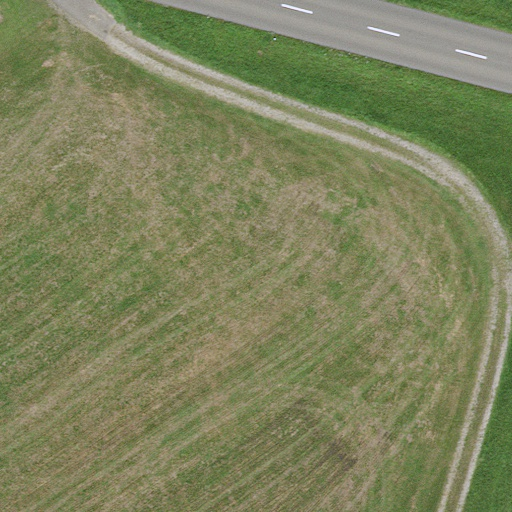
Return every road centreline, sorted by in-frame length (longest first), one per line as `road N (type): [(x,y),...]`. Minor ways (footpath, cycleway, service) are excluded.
road 1 (track): [(452,511),(506,299),(499,246),(473,199),(413,156),(154,57),(102,27),(76,0)]
road 2 (tertiary): [(511,63),(265,0)]
